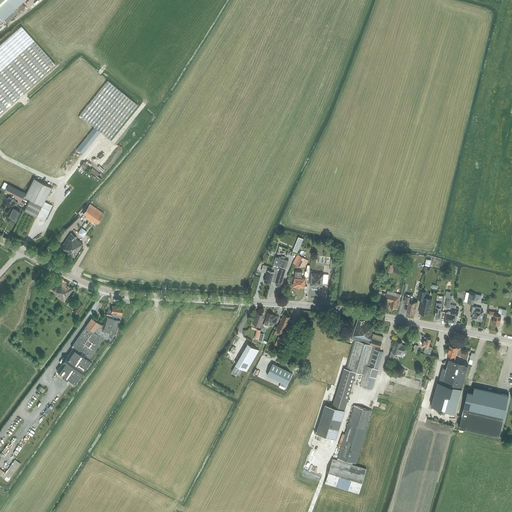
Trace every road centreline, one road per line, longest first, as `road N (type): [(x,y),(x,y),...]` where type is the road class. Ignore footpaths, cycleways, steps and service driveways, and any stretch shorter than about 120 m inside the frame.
road 1 (tertiary): [(511,340),(365,312),(100,291),(0,241)]
road 2 (unknown): [(27,256),(88,148)]
